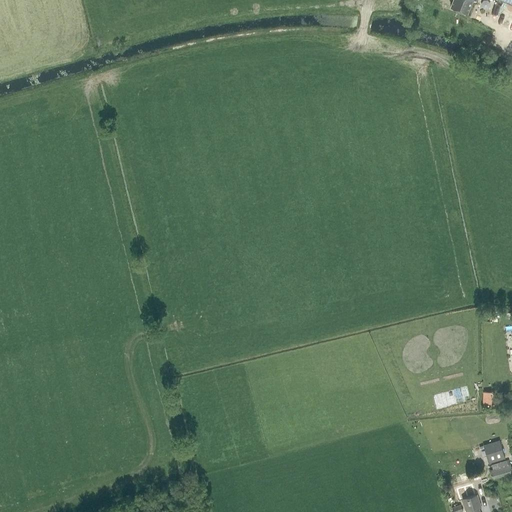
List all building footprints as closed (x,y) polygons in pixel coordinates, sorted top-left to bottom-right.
[(475,2),(475,0),(453,0),(451,6),(468,13),(472,0),(475,2)] [(510,28),(511,22),(511,9),(498,4),(492,21),(510,28)] [(484,392),(483,403),(492,403),(492,392),(484,392)] [(500,440),(484,445),(487,456),(489,462),(505,457),(503,451),(500,440)] [(508,464),(507,460),(492,465),(493,469),(490,470),(493,479),(511,472),(511,468),(510,463),(508,464)] [(480,511),(478,506),(480,505),(477,495),(462,500),(466,511),(480,511)]
